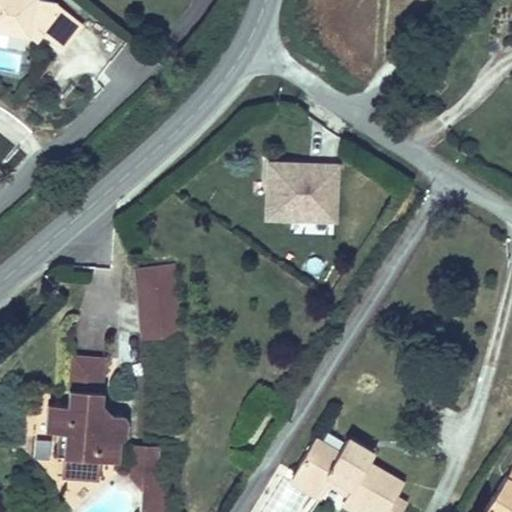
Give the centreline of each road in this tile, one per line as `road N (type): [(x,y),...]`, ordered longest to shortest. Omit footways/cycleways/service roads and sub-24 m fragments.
road 1 (tertiary): [(250,40),(197,108),(0,283)]
road 2 (residential): [(511,217),(250,40)]
road 3 (residential): [(0,195),(154,58)]
